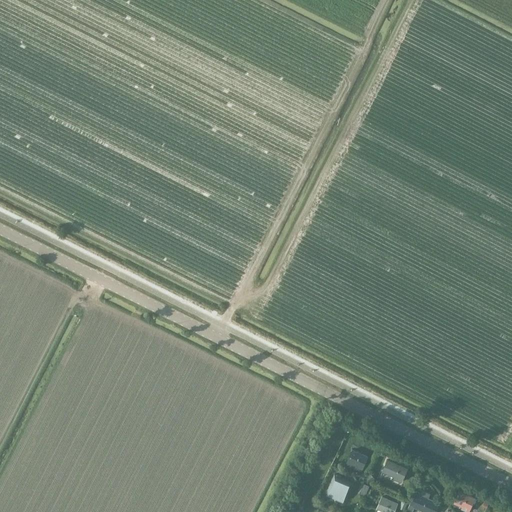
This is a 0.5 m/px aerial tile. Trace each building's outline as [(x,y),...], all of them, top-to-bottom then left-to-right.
[(347,462),(345,464),(353,468),(361,471),(367,456),(352,450),(347,462)] [(387,460),(382,472),(394,477),(393,479),(400,482),(406,468),(387,460)] [(335,477),(326,495),(342,502),(349,483),(335,477)] [(409,504),(406,510),(410,511),(411,511),(414,506),(421,510),(422,509),(428,511),(427,511),(434,511),(438,505),(433,503),(433,501),(427,498),(429,493),(421,490),(418,496),(414,495),(410,504),(409,504)] [(459,491),(454,503),(462,507),(461,509),(468,511),(474,498),(459,491)] [(393,511),(397,502),(381,495),(376,508),(384,511),(393,511)]
